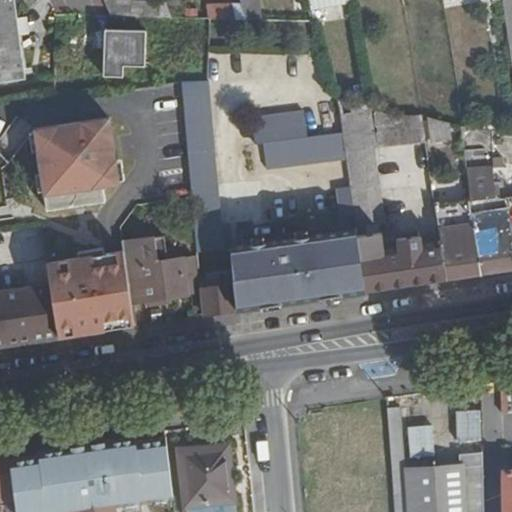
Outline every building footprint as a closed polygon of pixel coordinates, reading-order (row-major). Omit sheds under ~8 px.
[(0,0),(0,43),(17,41),(11,0),(0,0)] [(259,0),(240,0),(240,18),(259,18),(259,0)] [(421,119),(462,128),(442,0),(400,0),(408,50),(418,119),(421,119)] [(230,16),(230,2),(205,1),(205,16),(230,16)] [(131,15),(157,16),(157,2),(132,2),(131,15)] [(114,79),(115,68),(145,69),(146,32),(104,30),(102,79),(114,79)] [(17,41),(0,43),(0,82),(23,79),(17,41)] [(198,251),(224,248),(207,81),(182,83),(198,251)] [(357,228),(366,290),(429,280),(423,247),(385,253),(376,195),(378,185),(376,180),(373,178),(371,154),(428,167),(436,166),(434,154),(426,155),(421,119),(418,119),(337,99),(342,131),(346,157),(350,186),(354,212),(357,228)] [(266,164),(346,157),(342,131),(308,134),(305,108),(255,114),(257,140),(264,139),(266,164)] [(121,185),(115,119),(46,126),(48,147),(42,147),(47,208),(106,203),(105,187),(121,185)] [(0,210),(0,211),(21,208),(20,201),(13,202),(8,170),(15,164),(0,149),(0,210)] [(473,160),(465,161),(469,192),(485,191),(481,166),(474,167),(473,160)] [(445,179),(432,181),(438,213),(450,211),(445,179)] [(350,186),(336,188),(339,213),(354,212),(350,186)] [(442,244),(447,277),(482,272),(511,267),(511,219),(510,209),(487,212),(489,220),(473,222),(473,224),(441,229),(439,229),(442,244)] [(357,228),(232,246),(232,256),(234,266),(238,308),(366,290),(357,228)] [(124,252),(126,266),(170,260),(167,238),(123,244),(124,252)] [(442,244),(423,247),(429,280),(447,277),(442,244)] [(124,252),(46,261),(49,280),(50,282),(59,335),(61,335),(122,326),(134,324),(131,302),(126,266),(124,252)] [(170,260),(126,266),(131,302),(187,294),(186,285),(196,284),(194,256),(170,260)] [(225,257),(227,267),(234,266),(232,256),(225,257)] [(238,308),(234,266),(227,267),(200,271),(204,314),(238,308)] [(0,343),(59,335),(50,282),(32,285),(0,289),(0,343)] [(407,472),(407,468),(406,451),(404,410),(389,411),(394,483),(396,483),(408,481),(407,472)] [(123,511),(122,504),(173,497),(166,437),(136,441),(135,435),(125,436),(108,439),(58,445),(37,448),(37,453),(8,457),(12,484),(13,497),(15,511),(123,511)] [(338,463),(348,462),(366,460),(363,437),(328,440),(330,463),(338,463)] [(0,498),(13,497),(12,484),(8,457),(8,452),(6,442),(0,443),(0,498)] [(233,511),(227,446),(179,450),(185,511),(233,511)] [(483,453),(475,453),(472,453),(462,454),(462,469),(484,469),(483,453)] [(408,481),(396,483),(397,511),(484,511),(484,469),(462,469),(407,472),(408,481)]
